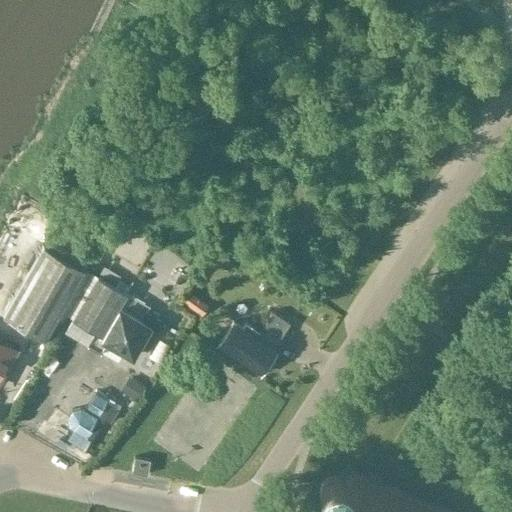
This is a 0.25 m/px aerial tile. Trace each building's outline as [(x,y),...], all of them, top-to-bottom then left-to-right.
[(404,231),(412,235),(436,196),(429,191),(404,231)] [(83,268),(41,244),(1,314),(43,338),(83,268)] [(125,294),(95,276),(71,319),(92,332),(85,344),(99,352),(105,342),(131,357),(142,337),(149,341),(160,322),(144,313),(140,320),(117,307),(125,294)] [(265,322),(282,333),(289,323),(272,311),(265,322)] [(219,341),(216,345),(260,375),(264,370),(277,351),(272,347),(274,344),(282,333),(265,322),(259,331),(245,322),(242,327),(233,320),(232,321),(219,341)] [(0,365),(10,349),(0,343),(0,365)] [(73,428),(67,438),(85,449),(104,417),(110,421),(117,408),(112,405),(114,401),(96,389),(84,408),(81,406),(72,408),(67,416),(69,425),(73,428)] [(146,475),(149,460),(133,457),(131,472),(146,475)] [(452,511),(379,482),(380,479),(370,475),(368,478),(350,471),(344,479),(342,478),(340,477),(338,477),(335,476),(332,477),(331,477),(329,478),(326,479),(324,481),(323,483),(321,485),(320,487),(320,489),(319,491),(319,492),(319,494),(320,496),(320,497),(321,499),(321,500),(322,501),(323,502),(324,504),(325,505),(327,506),(330,508),(333,508),(332,511),(452,511)]
